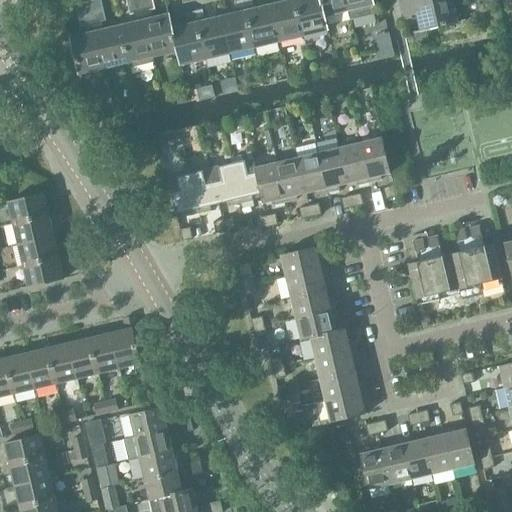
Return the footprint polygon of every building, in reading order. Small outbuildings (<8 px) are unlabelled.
[(100,0),(79,0),(73,1),(78,23),(104,17),(100,0)] [(152,0),(125,0),(128,12),(154,6),(152,0)] [(237,13),(221,17),(230,53),(254,47),(243,0),(241,0),(235,2),(237,13)] [(252,0),(243,0),(254,47),(279,41),(270,5),(254,9),(252,0)] [(286,0),(286,2),(270,5),(279,41),(303,35),(294,0),(286,0)] [(294,0),(303,35),(328,29),(325,15),(325,16),(320,0),(294,0)] [(320,0),(325,16),(325,15),(349,10),(346,0),(320,0)] [(346,0),(349,10),(351,9),(353,17),(376,12),(373,0),(346,0)] [(396,0),(399,10),(440,0),(396,0)] [(453,0),(440,0),(399,10),(402,21),(418,17),(422,31),(458,22),(453,0)] [(150,7),(142,9),(153,56),(177,50),(172,29),(173,29),(170,15),(153,19),(150,7)] [(120,26),(128,62),(130,69),(155,64),(153,56),(142,9),(133,11),(136,23),(120,26)] [(202,9),(194,11),(205,59),(230,53),(221,17),(205,21),(202,9)] [(188,25),(173,29),(172,29),(177,50),(180,64),(205,59),(194,11),(186,13),(188,25)] [(101,18),(93,20),(104,68),(128,62),(120,26),(104,30),(101,18)] [(104,68),(93,20),(84,22),(87,34),(70,38),(79,74),(104,68)] [(392,47),(379,50),(381,58),(394,55),(392,47)] [(382,138),(360,143),(370,182),(381,179),(381,175),(390,173),(382,138)] [(360,143),(339,148),(348,183),(357,181),(357,185),(370,182),(360,143)] [(339,148),(318,153),(328,192),(339,189),(338,185),(348,183),(339,148)] [(318,153),(297,158),(306,193),(315,191),(315,195),(328,192),(318,153)] [(297,158),(276,163),(286,202),(297,199),(297,195),(306,193),(297,158)] [(254,159),(232,164),(241,202),(253,200),(252,196),(261,193),(255,168),(256,168),(254,159)] [(276,163),(256,168),(255,168),(261,193),(263,203),(272,201),(273,205),(286,202),(276,163)] [(232,164),(211,169),(219,203),(228,201),(229,205),(241,202),(232,164)] [(211,169),(190,174),(199,212),(211,209),(210,206),(219,203),(211,169)] [(199,212),(190,174),(168,179),(176,214),(186,211),(187,215),(199,212)] [(383,188),(386,199),(396,197),(393,186),(383,188)] [(8,202),(13,223),(48,215),(43,193),(8,202)] [(361,194),(351,196),(353,207),(363,205),(361,194)] [(353,207),(351,196),(341,198),(343,210),(353,207)] [(318,204),(309,206),(311,217),(321,215),(318,204)] [(311,217),(309,206),(299,208),(301,219),(311,217)] [(275,214),(266,216),(269,227),(278,225),(275,214)] [(13,223),(18,244),(53,236),(48,215),(13,223)] [(269,227),(266,216),(255,218),(258,230),(269,227)] [(233,217),(223,220),(226,231),(235,229),(233,217)] [(226,231),(223,220),(213,222),(215,233),(226,231)] [(479,225),(468,228),(481,284),(502,278),(494,244),(484,246),(479,225)] [(180,230),(182,241),(193,239),(190,227),(180,230)] [(460,252),(451,254),(459,289),(481,284),(468,228),(455,231),(460,252)] [(437,235),(425,238),(438,294),(459,289),(451,254),(442,256),(437,235)] [(18,244),(23,265),(58,257),(53,236),(18,244)] [(438,294),(425,238),(413,241),(418,262),(408,264),(416,299),(438,294)] [(281,255),(286,276),(325,267),(322,255),(318,256),(316,246),(281,255)] [(58,257),(23,265),(29,287),(64,279),(58,257)] [(286,276),(291,297),(326,289),(324,280),(328,279),(325,267),(286,276)] [(241,277),(243,287),(254,284),(252,274),(241,277)] [(254,284),(243,287),(246,297),(257,294),(254,284)] [(291,297),(296,318),(335,309),(332,297),(328,298),(326,289),(291,297)] [(302,341),(311,338),(311,337),(336,331),(336,330),(334,322),(338,321),(335,309),(296,318),(302,341)] [(126,329),(111,333),(119,368),(141,363),(133,329),(137,328),(134,316),(124,318),(126,329)] [(251,319),(253,329),(264,326),(262,316),(251,319)] [(264,326),(253,329),(255,339),(267,336),(264,326)] [(311,337),(311,338),(316,358),(354,349),(351,337),(348,338),(345,328),(336,330),(336,331),(311,337)] [(111,333),(90,338),(98,373),(119,368),(111,333)] [(90,338),(69,343),(77,378),(98,373),(90,338)] [(69,343),(48,348),(56,383),(77,378),(69,343)] [(48,348),(27,353),(35,388),(56,383),(48,348)] [(316,358),(321,379),(355,371),(353,362),(357,361),(354,349),(316,358)] [(27,353),(6,358),(14,393),(35,388),(27,353)] [(270,359),(272,369),(284,366),(281,356),(270,359)] [(6,358),(0,359),(0,396),(14,393),(6,358)] [(511,362),(500,366),(505,387),(511,385),(511,362)] [(284,366),(272,369),(275,379),(286,376),(284,366)] [(321,379),(326,400),(364,391),(361,379),(357,380),(355,371),(321,379)] [(461,376),(463,385),(474,382),(472,373),(461,376)] [(364,391),(326,400),(330,422),(365,414),(363,404),(367,403),(364,391)] [(116,398),(105,401),(108,412),(119,410),(116,398)] [(280,401),(282,411),(294,408),(293,404),(291,398),(280,401)] [(108,412),(105,401),(93,404),(96,415),(108,412)] [(463,414),(460,402),(450,405),(453,416),(463,414)] [(468,408),(471,418),(482,415),(480,405),(468,408)] [(129,414),(134,436),(168,428),(163,406),(129,414)] [(74,408),(63,411),(65,422),(76,420),(74,408)] [(294,408),(282,411),(285,421),(296,418),(295,412),(294,408)] [(427,410),(418,412),(420,424),(430,421),(427,410)] [(65,422),(63,411),(51,414),(54,425),(65,422)] [(420,424),(418,412),(407,415),(410,426),(420,424)] [(482,415),(471,418),(473,428),(484,425),(482,415)] [(190,419),(183,421),(185,433),(193,431),(190,419)] [(32,420),(21,422),(23,432),(34,430),(32,420)] [(86,424),(85,424),(91,448),(104,444),(106,444),(100,420),(86,424)] [(385,420),(376,422),(378,434),(388,431),(385,420)] [(185,433),(183,421),(175,423),(177,434),(185,433)] [(23,432),(21,422),(10,425),(12,435),(23,432)] [(378,434),(376,422),(365,425),(368,436),(378,434)] [(456,427),(444,430),(453,469),(475,464),(467,429),(457,431),(456,427)] [(134,436),(139,457),(173,449),(168,428),(134,436)] [(433,437),(424,439),(432,474),(453,469),(444,430),(432,433),(433,437)] [(10,465),(45,456),(40,434),(5,443),(10,465)] [(85,447),(82,436),(72,439),(75,449),(85,447)] [(414,437),(402,440),(411,479),(432,474),(424,439),(415,441),(414,437)] [(391,447),(382,449),(390,484),(411,479),(402,440),(390,443),(391,447)] [(104,444),(91,448),(96,469),(109,466),(104,444)] [(85,447),(75,449),(77,460),(87,458),(85,447)] [(390,484),(382,449),(373,451),(372,447),(359,450),(368,489),(390,484)] [(478,450),(481,460),(492,457),(489,447),(478,450)] [(139,457),(144,478),(178,470),(173,449),(139,457)] [(15,486),(50,477),(45,456),(10,465),(15,486)] [(492,457),(481,460),(483,470),(494,467),(492,457)] [(200,461),(192,463),(195,475),(203,473),(200,461)] [(195,475),(192,463),(184,465),(187,477),(195,475)] [(109,466),(96,469),(100,489),(115,486),(119,485),(114,464),(109,466)] [(144,478),(149,500),(160,498),(159,497),(183,491),(182,490),(178,470),(144,478)] [(20,507),(55,498),(50,477),(15,486),(20,507)] [(81,480),(83,492),(95,489),(92,477),(81,480)] [(115,486),(100,489),(105,511),(113,509),(120,507),(115,486)] [(152,511),(189,511),(198,510),(193,488),(182,490),(183,491),(159,497),(160,498),(149,500),(152,511)] [(495,491),(497,500),(508,498),(506,488),(495,491)] [(95,489),(83,492),(86,503),(97,501),(95,489)] [(58,511),(55,498),(20,507),(21,511),(58,511)] [(508,498),(497,500),(500,510),(511,508),(508,498)] [(222,511),(220,501),(212,503),(214,511),(222,511)] [(214,511),(212,503),(205,505),(206,511),(214,511)]
